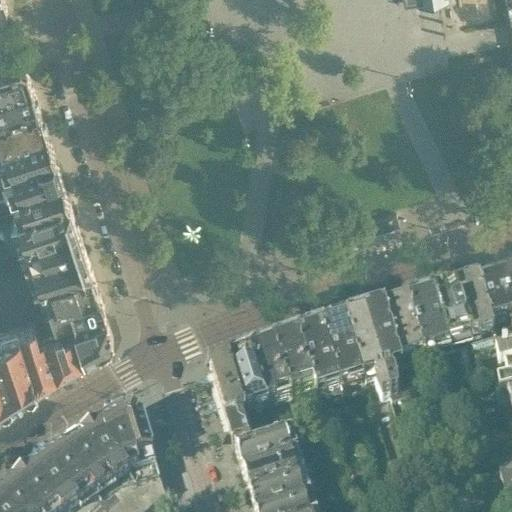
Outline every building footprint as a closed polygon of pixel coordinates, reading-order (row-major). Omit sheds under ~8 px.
[(20,64),(0,69),(0,96),(33,86),(27,67),(20,64)] [(391,84),(356,101),(383,157),(418,140),(391,84)] [(33,86),(0,96),(0,122),(41,110),(33,86)] [(41,110),(0,122),(0,148),(48,132),(41,110)] [(0,164),(3,173),(55,155),(48,132),(0,148),(0,164)] [(10,195),(63,178),(55,155),(3,173),(0,173),(0,188),(7,186),(10,195)] [(17,219),(70,201),(63,178),(10,195),(0,198),(0,213),(14,209),(17,219)] [(70,201),(17,219),(22,233),(15,235),(18,244),(25,242),(78,224),(70,201)] [(311,239),(314,249),(399,223),(395,213),(311,239)] [(78,224),(25,242),(29,256),(22,258),(26,267),(32,265),(85,247),(78,224)] [(85,247),(32,265),(36,278),(30,280),(33,290),(37,288),(92,269),(85,247)] [(49,325),(43,306),(37,288),(33,290),(30,280),(36,278),(32,265),(26,267),(0,275),(0,333),(17,328),(34,323),(39,336),(46,334),(47,334),(44,326),(49,325)] [(92,269),(37,288),(43,306),(65,299),(66,303),(99,291),(92,269)] [(511,276),(496,281),(508,328),(511,326),(511,276)] [(496,281),(476,287),(488,333),(508,328),(496,281)] [(488,333),(476,287),(453,294),(468,346),(490,340),(488,333)] [(65,299),(43,306),(49,325),(58,322),(72,317),(74,324),(106,313),(99,291),(66,303),(65,299)] [(453,294),(431,300),(450,365),(458,393),(479,388),(474,368),(473,367),(472,361),(470,355),(462,357),(460,348),(468,346),(453,294)] [(431,300),(406,307),(423,368),(426,374),(429,373),(426,366),(438,362),(440,368),(450,365),(431,300)] [(406,307),(382,315),(401,379),(416,375),(415,370),(423,368),(406,307)] [(106,313),(74,324),(75,329),(85,354),(110,341),(113,333),(106,313)] [(364,321),(388,404),(389,409),(408,403),(401,379),(382,315),(364,321)] [(364,321),(344,327),(360,381),(374,377),(376,386),(372,387),(380,407),(388,404),(364,321)] [(58,322),(49,325),(44,326),(47,334),(46,334),(51,346),(48,347),(56,371),(85,354),(75,329),(68,331),(66,329),(62,330),(61,329),(60,329),(58,322)] [(34,323),(17,328),(37,383),(56,371),(48,347),(51,346),(46,334),(39,336),(34,323)] [(511,326),(508,328),(488,333),(490,340),(468,346),(460,348),(462,357),(470,355),(472,361),(493,355),(511,350),(508,335),(511,333),(511,326)] [(344,327),(319,335),(338,395),(362,387),(360,381),(344,327)] [(0,333),(0,363),(12,399),(37,383),(17,328),(0,333)] [(295,343),(311,397),(313,402),(321,400),(323,408),(340,403),(338,395),(319,335),(295,343)] [(295,343),(272,350),(289,404),(311,397),(295,343)] [(272,350),(249,360),(265,412),(289,405),(289,404),(272,350)] [(511,350),(493,355),(472,361),(473,367),(474,368),(494,362),(496,369),(502,367),(506,385),(511,383),(511,350)] [(249,360),(227,368),(242,421),(243,421),(266,414),(265,412),(249,360)] [(0,363),(0,406),(12,399),(0,363)] [(242,421),(227,368),(214,374),(210,381),(231,449),(250,444),(247,434),(243,421),(242,421)] [(511,383),(506,385),(494,388),(497,400),(499,400),(503,414),(511,412),(511,383)] [(323,412),(327,425),(335,422),(333,413),(328,411),(323,412)] [(511,412),(503,414),(511,446),(511,412)] [(277,414),(268,417),(274,434),(283,431),(277,414)] [(0,511),(153,511),(165,503),(141,427),(131,423),(122,420),(77,446),(61,457),(45,468),(25,481),(16,488),(0,499),(0,511)] [(256,432),(247,434),(250,444),(259,442),(256,432)] [(416,432),(410,434),(414,446),(419,445),(416,432)] [(281,438),(233,454),(240,477),(288,461),(281,438)] [(511,511),(511,458),(498,463),(503,480),(499,481),(507,511),(511,511)] [(288,461),(240,477),(246,497),(294,482),(288,461)] [(426,469),(390,481),(395,496),(431,484),(426,469)] [(294,482),(246,497),(250,511),(271,511),(300,503),(294,482)] [(368,494),(354,498),(357,508),(371,503),(368,494)] [(303,511),(300,503),(271,511),(303,511)]
